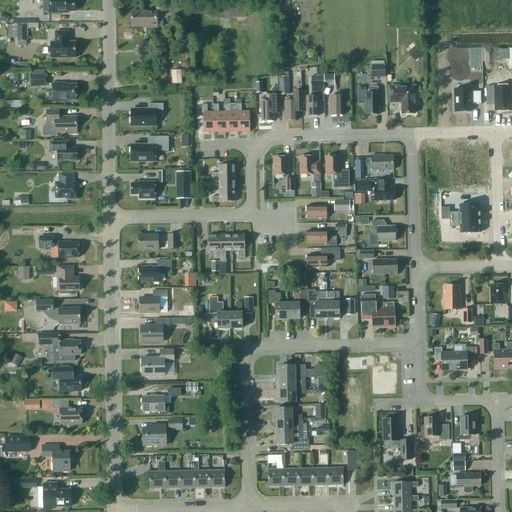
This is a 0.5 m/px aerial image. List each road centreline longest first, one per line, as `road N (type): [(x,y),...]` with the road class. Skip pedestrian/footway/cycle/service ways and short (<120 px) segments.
road 1 (residential): [(246,508),(248,350),(418,348)]
road 2 (tertiary): [(115,509),(110,217)]
road 3 (tertiary): [(110,217),(107,0)]
road 4 (residential): [(412,136),(494,136),(499,268)]
road 5 (residential): [(412,136),(272,136),(250,147)]
road 6 (residential): [(249,215),(110,217)]
road 7 (residential): [(417,270),(412,136)]
road 8 (residential): [(115,509),(246,508)]
